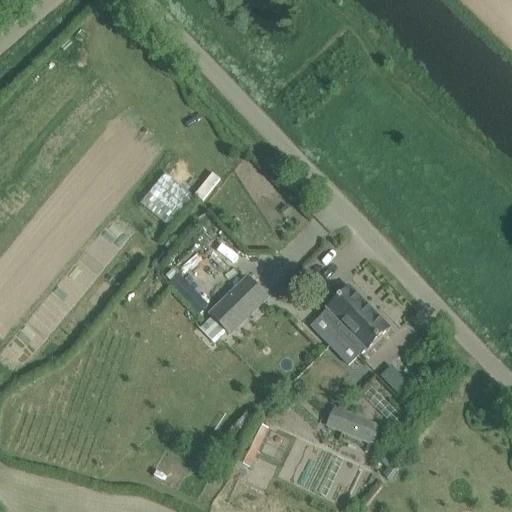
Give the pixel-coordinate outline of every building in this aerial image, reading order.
[(203,201),(223,179),(215,172),(196,194),(203,201)] [(162,227),(187,253),(212,228),(187,202),(162,227)] [(230,335),(268,299),(248,279),(211,315),(230,335)] [(188,294),(197,310),(205,306),(197,289),(188,294)] [(350,289),(321,317),(360,357),(389,329),(350,289)] [(336,411),(329,429),(368,444),(374,426),(336,411)]
